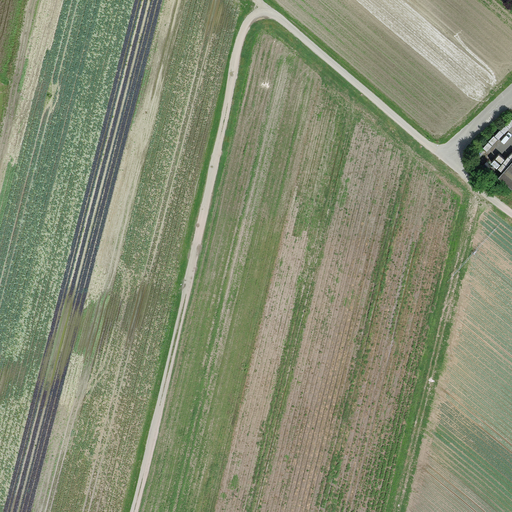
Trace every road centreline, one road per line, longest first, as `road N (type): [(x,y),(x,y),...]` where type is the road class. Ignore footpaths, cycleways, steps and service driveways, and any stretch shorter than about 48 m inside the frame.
road 1 (track): [(132,511),(249,14),(270,8)]
road 2 (track): [(511,213),(260,0)]
